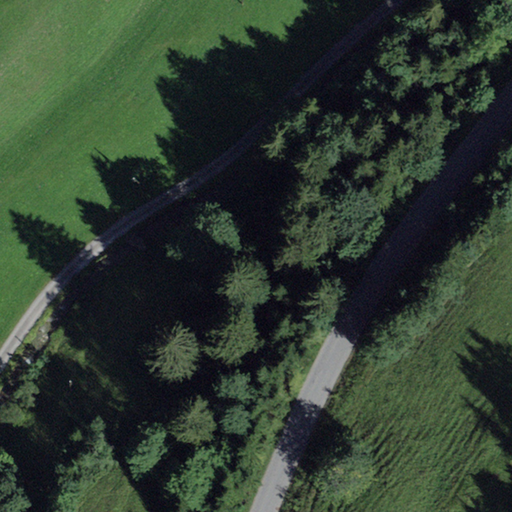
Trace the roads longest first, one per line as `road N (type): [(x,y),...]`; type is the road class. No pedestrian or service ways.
road 1 (track): [(0,363),(89,252),(219,164),(396,0)]
road 2 (unclassified): [(511,101),(353,319),(264,511)]
